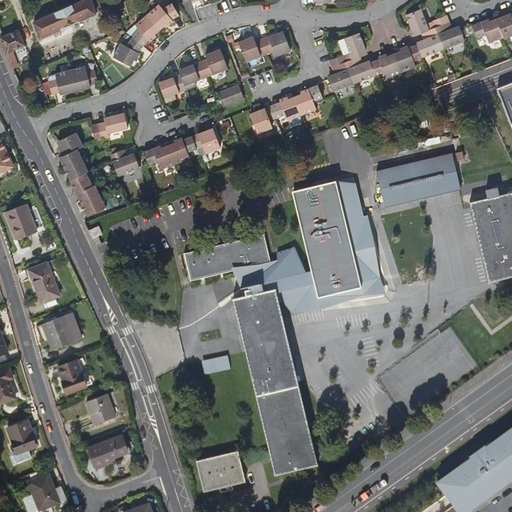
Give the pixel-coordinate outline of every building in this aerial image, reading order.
[(97,18),(96,16),(91,3),(90,1),(33,25),(40,42),(97,18)] [(91,3),(96,16),(102,13),(97,1),(91,3)] [(159,5),(147,16),(160,30),(167,25),(168,26),(173,23),(172,21),(179,16),(172,4),(163,9),(159,5)] [(417,36),(422,34),(430,31),(427,23),(422,9),(407,15),(413,32),(415,33),(417,36)] [(511,14),(497,19),(504,38),(505,39),(511,36),(511,16),(511,14)] [(436,29),(450,23),(447,15),(433,21),(436,29)] [(160,30),(147,16),(136,26),(139,30),(133,38),(143,47),(148,41),(150,43),(155,39),(153,37),(160,30)] [(504,38),(497,19),(488,23),(487,21),(470,28),(472,32),(475,41),(484,37),(488,44),(504,38)] [(433,21),(427,23),(430,31),(436,29),(433,21)] [(436,29),(445,50),(465,42),(460,29),(453,32),(450,23),(436,29)] [(418,45),(423,58),(445,50),(436,29),(430,31),(422,34),(425,43),(418,45)] [(0,38),(0,40),(10,64),(14,62),(11,53),(24,48),(17,31),(2,38),(0,38)] [(284,32),(263,40),(268,55),(274,52),(276,57),(291,51),(284,32)] [(350,53),(353,60),(361,57),(364,56),(361,50),(365,47),(360,33),(345,38),(350,53)] [(268,55),(263,40),(255,43),(254,37),(239,43),(247,63),(268,55)] [(143,47),(133,38),(126,47),(121,45),(114,59),(131,67),(135,59),(137,60),(140,54),(138,53),(143,47)] [(394,54),(401,73),(415,67),(414,62),(423,58),(418,45),(406,50),(405,49),(404,48),(402,49),(401,50),(401,52),(394,54)] [(207,60),(201,62),(207,77),(228,69),(220,50),(206,56),(207,60)] [(344,55),(347,63),(353,60),(350,53),(344,55)] [(370,64),(375,76),(383,73),(386,79),(401,73),(394,54),(385,58),(384,57),(382,57),(381,58),(379,60),(370,64)] [(332,68),(347,63),(344,55),(330,61),(332,68)] [(353,60),(347,63),(355,84),(375,76),(370,64),(364,66),(361,57),(353,60)] [(207,77),(201,62),(178,71),(181,75),(186,90),(196,86),(195,82),(207,77)] [(355,84),(347,63),(332,68),(335,75),(328,77),(333,92),(355,84)] [(85,67),(69,71),(75,92),(90,88),(90,86),(98,84),(94,70),(86,72),(85,67)] [(75,92),(69,71),(54,76),(55,81),(48,82),(52,96),(59,94),(60,96),(75,92)] [(186,90),(181,75),(159,83),(167,103),(176,99),(175,95),(186,90)] [(511,83),(498,89),(511,121),(511,83)] [(239,85),(219,94),(224,107),(245,99),(239,85)] [(301,95),(295,98),(302,117),(317,111),(314,103),(323,99),(318,86),(300,93),(301,95)] [(30,107),(36,104),(31,95),(25,98),(30,107)] [(281,103),(271,107),(277,120),(285,117),(288,122),(302,117),(295,98),(290,100),(289,97),(280,100),(281,103)] [(277,120),(271,107),(251,115),(258,135),(273,129),(271,122),(277,120)] [(104,122),(98,124),(102,139),(108,137),(108,134),(128,128),(124,113),(103,118),(104,122)] [(231,128),(229,122),(222,124),(225,130),(231,128)] [(102,139),(98,124),(91,126),(96,141),(102,139)] [(214,129),(192,137),(197,149),(203,147),(205,153),(206,154),(221,148),(214,129)] [(60,158),(78,149),(82,147),(74,130),(56,139),(61,150),(57,152),(60,158)] [(176,143),(169,146),(175,164),(190,159),(187,153),(197,149),(192,137),(182,141),(182,139),(176,141),(176,143)] [(445,139),(452,161),(459,159),(453,137),(445,139)] [(0,140),(0,171),(12,167),(0,140)] [(175,164),(169,146),(159,149),(159,147),(144,153),(149,165),(159,161),(162,169),(175,164)] [(109,150),(111,155),(118,152),(116,147),(109,150)] [(205,153),(203,147),(197,149),(199,155),(205,153)] [(83,160),(78,149),(60,158),(65,169),(83,160)] [(125,150),(110,156),(119,177),(140,169),(136,156),(128,159),(125,150)] [(456,199),(450,172),(449,165),(446,153),(376,170),(381,191),(383,198),(387,216),(456,199)] [(88,172),(83,160),(65,169),(71,181),(87,173),(88,172)] [(93,186),(87,173),(71,181),(77,194),(93,186)] [(268,262),(264,244),(262,237),(262,236),(186,255),(189,266),(190,272),(192,280),(245,268),(251,295),(234,299),(265,424),(270,443),(277,472),(316,462),(304,411),(273,289),(279,287),(317,279),(322,297),(364,286),(363,282),(382,278),(367,216),(359,186),(340,190),(337,181),(314,187),(313,182),(299,186),(300,190),(293,192),(301,222),(302,229),(308,252),(268,262)] [(358,183),(337,181),(340,190),(359,186),(358,183)] [(94,185),(93,186),(77,194),(82,205),(100,197),(94,185)] [(511,206),(508,192),(469,203),(489,279),(511,272),(511,206)] [(105,208),(100,197),(82,205),(88,216),(105,208)] [(26,202),(5,210),(16,238),(36,230),(26,202)] [(371,215),(367,216),(382,278),(363,282),(364,286),(322,297),(317,279),(279,287),(282,300),(286,299),(293,311),(322,309),(366,296),(389,294),(385,279),(371,215)] [(98,223),(88,228),(96,244),(101,241),(98,234),(102,231),(98,223)] [(46,263),(29,269),(41,303),(59,296),(46,263)] [(70,311),(40,322),(50,348),(79,338),(70,311)] [(228,355),(202,361),(205,375),(231,369),(228,355)] [(76,358),(57,366),(63,380),(62,380),(67,392),(87,384),(76,358)] [(8,369),(0,372),(0,403),(14,398),(7,380),(11,378),(8,369)] [(105,393),(86,399),(95,422),(114,415),(105,393)] [(29,420),(8,428),(16,449),(10,452),(14,464),(32,456),(29,449),(36,446),(30,430),(32,428),(29,420)] [(511,426),(434,483),(454,511),(469,511),(511,480),(511,426)] [(120,433),(88,445),(95,466),(111,460),(109,456),(126,449),(120,433)] [(237,455),(198,465),(204,490),(219,486),(220,492),(232,489),(231,484),(243,481),(237,455)] [(49,474),(29,481),(36,500),(30,503),(33,511),(34,511),(60,502),(49,474)] [(149,511),(146,501),(120,511),(149,511)]
